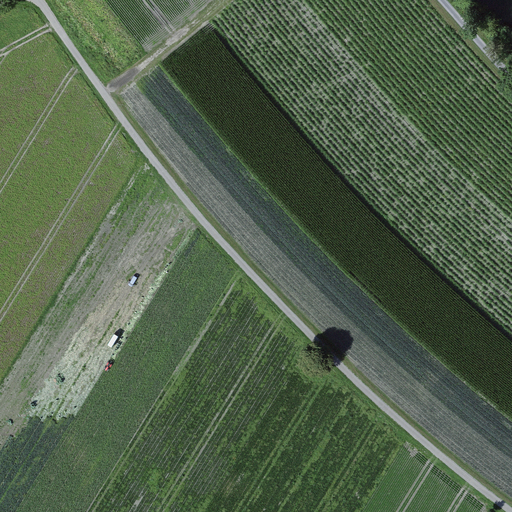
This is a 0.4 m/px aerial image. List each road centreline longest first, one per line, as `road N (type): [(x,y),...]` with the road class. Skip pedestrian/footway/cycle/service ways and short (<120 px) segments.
road 1 (track): [(511,510),(451,467),(320,350),(203,223),(38,0)]
road 2 (track): [(222,0),(104,93)]
